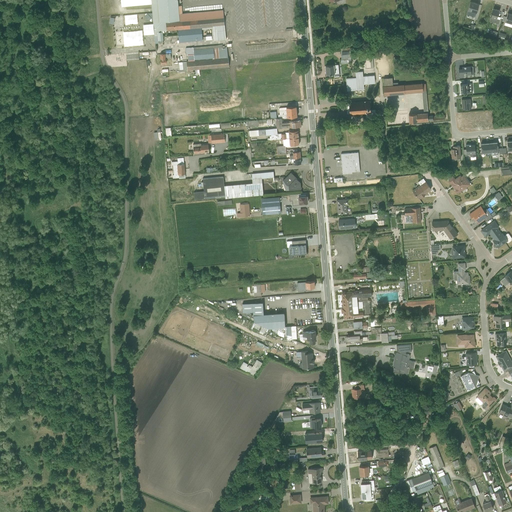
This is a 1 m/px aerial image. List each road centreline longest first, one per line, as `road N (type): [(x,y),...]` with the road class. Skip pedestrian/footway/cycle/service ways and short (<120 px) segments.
road 1 (primary): [(346,511),(301,0)]
road 2 (residential): [(449,57),(454,131),(511,130)]
